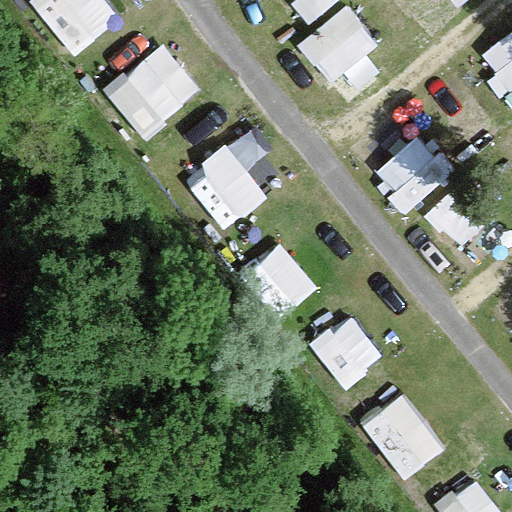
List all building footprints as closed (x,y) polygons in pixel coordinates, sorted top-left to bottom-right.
[(77,44),(125,0),(39,0),(38,1),(77,44)] [(285,0),(294,15),(321,0),(285,0)] [(339,0),(291,37),(322,77),(371,40),(340,0),(339,0)] [(405,0),(418,10),(426,0),(405,0)] [(121,93),(149,133),(216,85),(188,46),(121,93)] [(511,101),(468,48),(428,81),(476,140),(511,110),(511,101)] [(403,197),(446,158),(393,100),(350,138),(403,197)] [(511,131),(502,140),(511,151),(511,131)] [(184,186),(216,221),(273,168),(241,133),(184,186)] [(454,171),(418,204),(471,262),(507,228),(454,171)] [(293,243),(268,264),(298,301),(324,281),(293,243)] [(511,278),(497,291),(511,308),(511,278)] [(360,318),(318,350),(361,407),(403,374),(360,318)] [(463,403),(403,457),(441,498),(500,443),(463,403)] [(511,511),(511,497),(495,511),(511,511)]
